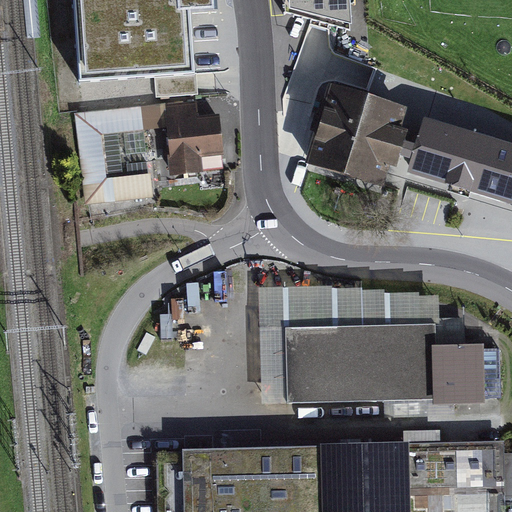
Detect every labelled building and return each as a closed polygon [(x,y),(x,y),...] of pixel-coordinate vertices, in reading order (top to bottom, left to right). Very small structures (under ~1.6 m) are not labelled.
[(75,0),(81,78),(154,73),(156,94),(196,91),(189,6),(216,4),(215,0),(75,0)] [(286,0),(287,6),(351,24),(349,0),(286,0)] [(407,104),(332,78),(317,123),(303,164),(381,191),(390,166),(398,169),(403,156),(412,159),(418,139),(407,136),(410,126),(401,123),(407,104)] [(162,104),(77,113),(87,201),(153,194),(151,174),(108,179),(103,133),(165,126),(162,104)] [(195,106),(166,108),(171,174),(202,172),(200,156),(221,154),(218,113),(196,115),(195,106)] [(511,145),(431,121),(414,177),(470,194),(473,182),(511,194),(511,145)] [(284,341),(286,402),(443,397),(486,395),(484,339),(435,341),(434,321),(284,326),(284,341)] [(499,437),(186,448),(187,511),(494,511),(494,501),(511,500),(511,452),(499,453),(499,437)]
